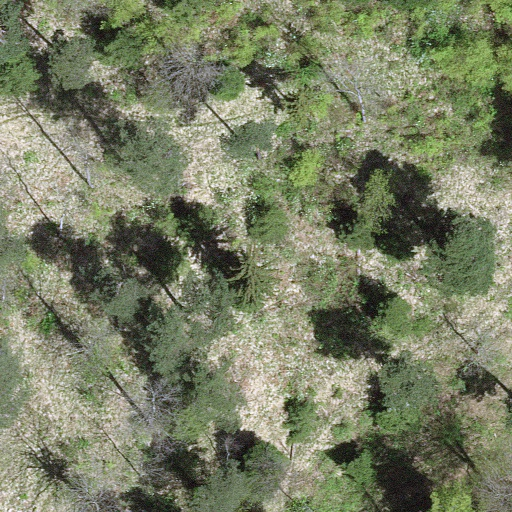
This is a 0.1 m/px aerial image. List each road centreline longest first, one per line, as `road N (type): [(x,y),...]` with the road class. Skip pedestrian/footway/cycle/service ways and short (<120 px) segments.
road 1 (track): [(0,118),(60,110),(202,113),(511,41)]
road 2 (track): [(396,511),(455,480),(511,467)]
